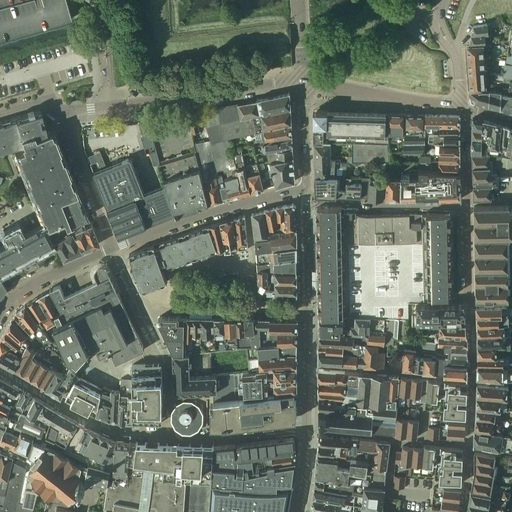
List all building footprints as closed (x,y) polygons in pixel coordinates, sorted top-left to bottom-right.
[(65,0),(0,0),(0,39),(71,19),(66,3),(65,0)] [(473,26),(471,36),(485,35),(488,34),(487,23),(473,26)] [(485,44),(485,35),(471,36),(469,46),(485,44)] [(484,49),(490,49),(490,44),(485,44),(469,46),(467,46),(468,57),(484,56),(484,55),(484,49)] [(484,60),(490,59),(490,54),(484,55),(484,56),(468,57),(469,68),(485,67),(484,60)] [(486,78),(485,67),(469,68),(469,79),(486,78)] [(511,111),(511,105),(511,77),(504,77),(505,75),(491,73),(490,81),(491,82),(503,84),(502,92),(501,108),(511,111)] [(486,89),(486,78),(469,79),(470,90),(486,89)] [(503,84),(491,82),(490,89),(489,105),(501,108),(502,92),(503,84)] [(489,105),(490,89),(486,89),(470,90),(471,96),(470,96),(472,101),(475,102),(475,101),(489,105)] [(290,92),(265,98),(268,112),(291,108),(290,92)] [(268,112),(265,98),(256,99),(256,100),(252,101),(252,104),(250,104),(252,116),(261,114),(268,112)] [(264,130),(264,129),(261,114),(252,116),(250,104),(252,104),(252,101),(216,108),(216,109),(201,111),(206,126),(219,123),(223,140),(228,139),(262,130),(264,130)] [(291,123),(291,108),(268,112),(261,114),(264,129),(291,123)] [(0,296),(4,292),(3,290),(6,287),(0,278),(0,274),(14,266),(14,265),(25,259),(37,252),(38,254),(54,245),(52,242),(45,229),(67,220),(68,223),(87,216),(53,130),(45,133),(44,131),(45,130),(39,110),(0,121),(0,149),(5,148),(7,147),(17,144),(20,143),(23,149),(15,153),(16,156),(36,207),(44,225),(23,236),(17,224),(9,229),(1,233),(7,245),(0,248),(0,296)] [(389,140),(386,113),(317,110),(313,114),(313,141),(314,143),(331,143),(352,144),(352,150),(352,156),(352,163),(390,163),(389,143),(389,140)] [(200,131),(194,112),(194,111),(188,114),(192,133),(200,131)] [(396,114),(386,113),(389,140),(389,143),(397,143),(397,140),(396,140),(396,114)] [(425,133),(421,133),(414,133),(405,133),(406,114),(396,114),(396,140),(397,140),(404,140),(403,152),(425,152),(425,133)] [(415,130),(415,114),(406,114),(405,133),(414,133),(415,130)] [(425,126),(425,115),(415,114),(415,130),(417,130),(417,129),(422,129),(421,133),(425,133),(425,126)] [(460,127),(460,116),(425,115),(425,126),(425,133),(429,133),(434,133),(434,130),(434,127),(460,127)] [(481,130),(483,120),(473,118),(472,129),(481,130)] [(490,141),(493,123),(483,120),(481,130),(480,141),(489,141),(490,141)] [(148,121),(139,122),(140,126),(143,137),(141,138),(143,145),(144,150),(154,147),(151,135),(148,121)] [(235,164),(228,139),(223,140),(219,123),(206,126),(210,140),(194,143),(196,151),(209,204),(224,200),(218,177),(217,171),(223,170),(224,173),(237,170),(235,164)] [(256,141),(254,141),(255,144),(257,144),(292,138),(291,123),(264,129),(264,130),(262,130),(255,132),(256,141)] [(499,149),(501,125),(493,123),(490,141),(489,141),(488,146),(487,146),(487,148),(499,149)] [(506,156),(509,128),(501,125),(499,149),(498,155),(501,156),(506,156)] [(480,141),(481,130),(472,129),(472,140),(480,141)] [(439,134),(434,133),(429,133),(428,141),(435,141),(460,142),(460,134),(439,134)] [(292,147),(292,138),(253,145),(254,148),(266,147),(267,151),(292,147)] [(488,146),(489,141),(480,141),(472,140),(472,153),(487,154),(488,148),(487,148),(487,146),(488,146)] [(429,150),(429,152),(434,152),(440,152),(460,153),(460,142),(435,141),(432,141),(432,145),(431,145),(431,150),(429,150)] [(331,143),(314,143),(313,143),(314,156),(331,156),(331,143)] [(293,156),(292,147),(267,151),(268,161),(269,161),(293,156)] [(209,204),(196,151),(160,162),(160,165),(175,214),(209,204)] [(259,169),(258,163),(255,151),(242,154),(244,161),(247,177),(251,192),(264,189),(259,169)] [(460,162),(460,153),(440,152),(439,162),(460,162)] [(493,154),(487,154),(472,153),(472,155),(473,168),(489,167),(489,157),(493,157),(493,154)] [(242,154),(233,156),(235,164),(237,170),(240,183),(239,183),(241,195),(251,192),(247,177),(244,161),(242,154)] [(295,181),(293,157),(293,156),(269,161),(271,169),(265,171),(267,178),(273,176),(276,186),(295,181)] [(331,156),(314,156),(314,164),(336,165),(338,165),(341,165),(341,162),(341,159),(336,159),(331,159),(331,156)] [(175,214),(160,165),(153,168),(160,187),(145,193),(130,158),(93,173),(118,236),(175,214)] [(460,173),(460,163),(460,162),(439,162),(431,161),(431,162),(431,170),(437,171),(437,172),(460,173)] [(336,165),(314,164),(315,174),(315,175),(337,176),(341,176),(346,176),(347,165),(341,165),(338,165),(336,165)] [(490,179),(489,167),(473,168),(473,184),(490,184),(493,183),(494,189),(498,189),(499,177),(495,176),(494,179),(490,179)] [(224,173),(224,175),(230,198),(241,195),(239,183),(240,183),(237,170),(224,173)] [(460,173),(437,172),(437,171),(431,170),(419,170),(419,179),(409,179),(409,174),(400,174),(401,179),(400,199),(460,199),(461,199),(460,173)] [(230,198),(224,175),(218,177),(224,200),(230,198)] [(337,176),(315,175),(315,184),(315,188),(315,194),(315,195),(317,195),(326,195),(330,196),(336,196),(337,189),(340,189),(341,176),(337,176)] [(361,197),(362,184),(351,184),(351,177),(346,176),(345,190),(340,189),(337,189),(336,196),(352,197),(361,197)] [(369,198),(370,177),(362,177),(362,184),(361,197),(369,198)] [(370,177),(369,198),(376,198),(383,199),(384,179),(384,177),(377,177),(370,177)] [(400,199),(401,179),(384,179),(383,199),(386,199),(400,199)] [(491,198),(490,184),(473,184),(474,198),(491,198)] [(285,205),(284,206),(284,212),(285,212),(285,230),(296,228),(296,206),(293,204),(285,205)] [(511,205),(474,206),(476,301),(508,300),(507,261),(507,254),(510,253),(511,256),(511,205)] [(268,233),(285,230),(285,212),(284,212),(284,206),(265,210),(268,233)] [(342,207),(317,207),(317,236),(318,247),(319,290),(319,307),(319,317),(343,317),(343,318),(405,321),(408,321),(408,304),(424,304),(423,297),(440,296),(452,296),(452,295),(451,235),(450,214),(390,215),(358,216),(358,209),(342,209),(342,207)] [(268,233),(265,210),(252,214),(255,239),(268,238),(268,233)] [(247,243),(245,216),(234,219),(237,238),(238,237),(239,245),(247,243)] [(237,238),(234,219),(220,223),(222,235),(225,249),(226,251),(231,251),(230,243),(229,243),(228,240),(237,238)] [(222,235),(220,223),(210,225),(208,225),(212,237),(217,236),(222,235)] [(90,224),(81,227),(90,248),(98,244),(90,224)] [(217,251),(212,237),(208,225),(165,241),(166,244),(155,248),(154,245),(129,254),(133,266),(131,267),(133,275),(136,274),(143,291),(167,282),(163,272),(161,273),(158,266),(166,263),(168,268),(217,251)] [(63,232),(60,233),(72,256),(81,252),(77,244),(74,238),(71,232),(70,232),(68,227),(62,230),(63,232)] [(77,236),(74,238),(77,244),(81,252),(90,248),(81,227),(74,230),(77,236)] [(296,245),(296,228),(285,230),(268,233),(268,238),(271,237),(273,249),(296,245)] [(61,237),(52,242),(54,245),(62,260),(72,256),(60,233),(59,234),(61,237)] [(225,249),(222,235),(217,236),(212,237),(217,251),(217,250),(225,249)] [(271,237),(268,238),(255,239),(256,251),(273,249),(271,237)] [(297,258),(296,245),(273,249),(275,259),(297,258)] [(275,270),(275,259),(273,249),(256,251),(258,270),(275,270)] [(297,270),(297,258),(275,259),(275,270),(277,270),(297,270)] [(96,275),(98,281),(104,278),(110,275),(107,269),(107,268),(105,267),(104,266),(102,265),(101,265),(99,266),(97,266),(96,267),(95,269),(94,270),(94,272),(94,274),(95,275),(96,275)] [(277,270),(275,270),(258,270),(259,290),(267,290),(267,294),(276,294),(277,282),(277,270)] [(297,282),(297,270),(277,270),(277,282),(297,282)] [(130,319),(110,275),(104,278),(98,281),(65,296),(59,286),(50,290),(57,304),(61,312),(55,315),(58,323),(54,325),(70,358),(72,363),(77,367),(77,366),(81,361),(86,356),(88,354),(86,350),(105,341),(116,363),(144,349),(130,319)] [(297,294),(297,282),(277,282),(276,294),(297,294)] [(57,304),(50,290),(37,298),(48,316),(50,314),(55,312),(52,307),(57,304)] [(48,316),(37,298),(25,304),(43,330),(44,329),(55,323),(50,314),(48,316)] [(43,330),(25,304),(17,311),(32,329),(37,334),(46,346),(52,342),(44,329),(43,330)] [(463,305),(443,305),(416,305),(416,313),(416,323),(440,323),(439,335),(467,336),(465,324),(465,318),(463,305)] [(507,316),(507,311),(507,307),(476,307),(477,317),(507,316)] [(17,311),(12,319),(27,335),(28,335),(32,340),(37,334),(32,329),(17,311)] [(511,316),(507,316),(477,317),(477,327),(504,326),(511,326),(511,316)] [(186,342),(186,317),(161,317),(160,317),(157,320),(158,321),(173,353),(174,353),(185,352),(186,342)] [(196,334),(196,318),(186,317),(186,342),(188,342),(188,340),(191,340),(192,333),(196,334)] [(346,319),(319,317),(319,333),(368,336),(369,337),(369,332),(370,324),(376,324),(376,321),(355,320),(354,326),(351,326),(350,330),(345,329),(346,319)] [(206,335),(205,318),(196,318),(196,334),(200,334),(200,335),(206,335)] [(215,336),(214,318),(205,318),(206,335),(210,335),(211,350),(216,350),(215,336)] [(225,336),(225,318),(214,318),(215,336),(225,336)] [(246,338),(245,318),(237,318),(238,338),(246,338)] [(255,347),(254,319),(245,318),(246,338),(238,338),(237,338),(237,340),(237,348),(247,348),(247,347),(255,347)] [(28,335),(27,335),(12,319),(6,329),(15,338),(21,342),(26,346),(27,346),(29,342),(24,339),(28,335)] [(268,329),(268,319),(260,319),(260,329),(268,329)] [(297,331),(297,320),(268,319),(268,329),(268,337),(270,337),(270,334),(273,334),(273,331),(297,331)] [(405,339),(405,322),(376,321),(376,324),(370,324),(369,332),(386,333),(385,339),(388,339),(388,346),(388,347),(393,347),(394,339),(405,339)] [(505,336),(504,326),(477,327),(477,337),(505,336)] [(15,338),(6,329),(0,340),(15,351),(17,348),(21,342),(15,338)] [(297,343),(297,331),(273,331),(273,334),(270,334),(270,337),(268,337),(268,329),(260,329),(260,346),(297,343)] [(386,333),(369,332),(369,337),(368,336),(367,344),(376,345),(384,346),(385,339),(386,333)] [(364,366),(367,344),(368,336),(319,333),(319,343),(352,346),(352,347),(360,348),(360,355),(358,355),(357,365),(364,366)] [(451,345),(467,346),(467,336),(439,335),(438,344),(444,345),(451,345)] [(511,336),(505,336),(477,337),(478,346),(497,346),(497,351),(510,350),(511,336)] [(0,340),(0,341),(0,350),(6,354),(7,353),(15,357),(16,355),(20,357),(24,352),(20,350),(17,348),(15,351),(0,340)] [(414,370),(415,357),(416,350),(421,351),(422,342),(417,341),(405,340),(403,358),(402,369),(414,370)] [(435,373),(437,357),(436,357),(436,355),(432,355),(432,352),(435,352),(436,344),(422,342),(421,351),(420,358),(424,358),(423,371),(435,373)] [(297,355),(297,343),(260,346),(255,347),(247,347),(247,348),(248,358),(281,355),(297,355)] [(343,353),(344,349),(352,349),(351,354),(358,355),(360,355),(360,348),(352,347),(352,346),(319,343),(318,351),(332,352),(343,353)] [(373,367),(376,345),(367,344),(364,366),(373,367)] [(385,352),(384,346),(376,345),(373,367),(384,368),(385,352)] [(444,345),(444,352),(451,352),(451,356),(467,357),(468,346),(451,345),(444,345)] [(17,371),(30,348),(27,346),(26,346),(24,352),(20,357),(16,355),(15,357),(9,367),(17,371)] [(511,350),(510,350),(497,351),(497,346),(478,346),(478,357),(503,357),(511,356),(511,350)] [(23,374),(35,353),(36,351),(30,348),(17,371),(23,374)] [(99,360),(110,355),(107,349),(96,355),(99,360)] [(217,390),(216,374),(211,374),(210,353),(211,353),(211,351),(191,352),(194,391),(217,390)] [(331,363),(332,352),(318,351),(318,362),(331,363)] [(194,391),(191,352),(185,352),(174,353),(174,369),(175,387),(179,391),(194,391)] [(344,364),(345,354),(343,353),(332,352),(331,363),(344,364)] [(9,367),(15,357),(7,353),(6,354),(1,362),(9,367)] [(31,379),(43,358),(35,353),(23,374),(31,379)] [(357,365),(358,355),(351,354),(345,354),(344,364),(357,365)] [(296,367),(297,355),(281,355),(248,358),(249,371),(256,371),(256,370),(260,369),(275,367),(296,367)] [(467,357),(451,356),(446,355),(445,358),(445,364),(467,365),(467,357)] [(424,358),(420,358),(415,357),(414,370),(423,371),(424,358)] [(444,373),(445,364),(445,358),(437,357),(435,373),(444,373)] [(503,357),(478,357),(478,367),(485,367),(486,366),(487,365),(503,365),(503,368),(509,368),(509,365),(509,357),(503,357)] [(45,388),(56,371),(51,368),(52,366),(50,365),(52,363),(43,358),(31,379),(45,388)] [(162,416),(162,387),(161,363),(132,364),(132,379),(131,397),(128,397),(127,403),(126,422),(138,422),(138,421),(138,418),(157,418),(157,416),(162,416)] [(444,373),(467,376),(467,365),(445,364),(444,373)] [(503,368),(503,365),(487,365),(486,366),(485,367),(478,367),(477,378),(481,378),(502,379),(502,381),(511,381),(511,372),(503,372),(503,368)] [(69,380),(71,381),(76,373),(70,367),(64,376),(56,371),(45,388),(54,393),(62,379),(68,383),(69,380)] [(296,391),(296,367),(275,367),(260,369),(256,370),(256,371),(249,371),(243,372),(216,374),(217,390),(217,400),(255,396),(294,391),(296,391)] [(359,373),(318,369),(318,381),(346,383),(346,384),(358,385),(359,373)] [(318,381),(318,391),(354,394),(353,402),(354,402),(354,400),(355,400),(355,403),(362,404),(369,404),(388,406),(388,405),(397,406),(398,406),(399,395),(401,377),(359,373),(358,385),(346,384),(346,383),(318,381)] [(96,415),(102,389),(77,377),(67,396),(70,398),(69,401),(96,415)] [(409,406),(411,378),(401,377),(399,395),(408,395),(407,406),(409,406)] [(420,397),(422,379),(411,378),(409,406),(411,406),(412,396),(420,397)] [(69,384),(71,381),(69,380),(68,383),(62,379),(54,393),(61,397),(69,383),(69,384)] [(131,397),(132,379),(121,379),(120,396),(119,396),(119,403),(127,403),(128,397),(131,397)] [(429,403),(431,380),(422,379),(420,397),(420,402),(429,403)] [(23,391),(4,380),(0,388),(14,396),(19,399),(23,391)] [(441,401),(441,398),(442,390),(443,381),(431,380),(429,403),(433,403),(433,400),(441,401)] [(443,381),(442,390),(467,391),(467,389),(467,384),(467,383),(465,383),(443,381)] [(511,395),(507,395),(508,386),(477,384),(476,397),(507,399),(511,399),(511,395)] [(14,396),(0,388),(0,387),(0,400),(9,406),(14,396)] [(103,417),(107,388),(103,387),(102,389),(96,415),(103,417)] [(119,403),(119,396),(119,391),(111,390),(110,406),(118,406),(119,403)] [(467,400),(467,391),(442,390),(441,398),(445,399),(467,400)] [(31,395),(23,391),(19,399),(14,408),(22,413),(22,412),(31,395)] [(213,401),(213,409),(210,409),(210,426),(210,427),(224,427),(224,426),(258,422),(294,418),(294,399),(294,391),(255,396),(217,400),(213,401)] [(353,402),(354,394),(318,391),(318,398),(353,402)] [(507,403),(507,399),(476,397),(476,409),(505,411),(505,408),(500,407),(501,403),(507,403)] [(37,415),(44,403),(35,398),(26,414),(26,415),(36,419),(38,415),(37,415)] [(353,402),(318,398),(318,409),(364,414),(373,415),(373,418),(371,434),(395,436),(397,406),(388,405),(388,406),(387,406),(369,404),(362,404),(355,403),(355,400),(354,400),(354,402),(353,402)] [(466,417),(467,400),(445,399),(443,415),(449,416),(448,424),(446,424),(446,426),(465,427),(466,417)] [(14,408),(9,406),(0,400),(0,409),(8,414),(9,415),(10,414),(8,413),(9,411),(16,414),(16,413),(20,415),(22,413),(14,408)] [(191,402),(183,402),(176,405),(171,413),(171,421),(175,428),(182,433),(187,426),(194,422),(202,423),(202,414),(198,406),(191,402)] [(49,443),(63,414),(44,403),(37,415),(38,415),(45,420),(44,422),(47,424),(49,425),(44,440),(48,442),(49,443)] [(126,422),(127,403),(119,403),(118,406),(118,421),(126,422)] [(118,421),(118,406),(110,406),(110,420),(118,421)] [(0,421),(8,424),(15,427),(16,424),(12,422),(14,418),(9,415),(8,414),(0,409),(0,421)] [(364,414),(318,409),(318,428),(371,434),(373,418),(373,415),(364,414)] [(406,437),(408,409),(407,409),(406,419),(397,419),(395,436),(406,437)] [(417,437),(418,420),(410,420),(410,409),(408,409),(406,437),(417,437)] [(511,420),(505,420),(505,411),(476,409),(476,418),(494,420),(511,421),(511,420)] [(44,422),(36,419),(26,415),(26,414),(22,412),(22,413),(20,415),(16,424),(15,427),(21,429),(28,433),(34,435),(40,438),(47,424),(44,422)] [(65,446),(78,423),(63,414),(49,443),(51,443),(50,445),(54,447),(56,441),(65,446)] [(511,421),(494,420),(476,418),(475,431),(503,435),(511,436),(511,421)] [(187,426),(182,433),(191,433),(198,429),(202,423),(194,422),(187,426)] [(88,453),(97,432),(78,423),(64,449),(78,457),(86,459),(87,458),(86,457),(87,453),(88,453)] [(464,438),(465,427),(446,426),(445,428),(448,428),(447,437),(464,438)] [(439,439),(439,428),(428,427),(427,438),(439,439)] [(19,434),(6,429),(5,429),(4,431),(0,442),(13,448),(19,434)] [(22,451),(28,433),(21,429),(19,434),(13,448),(22,451)] [(511,436),(503,435),(475,431),(474,446),(511,452),(511,436)] [(129,464),(130,442),(116,441),(97,432),(88,453),(89,453),(89,455),(113,460),(110,469),(107,478),(107,479),(127,484),(128,476),(129,464)] [(28,454),(34,436),(34,435),(28,433),(22,451),(28,454)] [(339,437),(331,436),(318,435),(318,444),(317,455),(329,456),(336,457),(346,458),(374,461),(374,458),(375,452),(366,451),(357,450),(358,439),(348,438),(339,437)] [(34,458),(41,439),(34,436),(28,454),(27,455),(34,458)] [(294,436),(283,437),(285,453),(295,451),(294,436)] [(285,453),(283,437),(273,438),(275,454),(285,453)] [(275,454),(273,438),(262,440),(264,456),(275,454)] [(43,447),(48,442),(44,440),(41,439),(34,458),(34,459),(43,447)] [(366,451),(368,440),(358,439),(357,450),(366,451)] [(264,456),(262,440),(252,441),(254,457),(255,457),(256,457),(264,456)] [(376,449),(377,441),(368,440),(366,451),(375,452),(376,449)] [(254,457),(252,441),(236,442),(238,459),(254,457)] [(390,442),(377,441),(376,449),(389,451),(390,442)] [(143,465),(146,442),(130,442),(129,464),(143,465)] [(155,466),(156,457),(158,443),(152,443),(146,442),(143,465),(145,465),(149,465),(153,466),(155,466)] [(243,484),(244,471),(248,470),(247,464),(236,465),(236,468),(235,468),(235,460),(238,459),(236,442),(214,445),(211,482),(243,484)] [(165,457),(167,443),(158,443),(156,457),(165,457)] [(174,458),(176,443),(167,443),(165,457),(174,458)] [(185,459),(185,444),(176,443),(174,458),(185,459)] [(193,481),(196,444),(185,444),(185,459),(185,469),(186,480),(193,481)] [(202,481),(205,444),(196,444),(193,481),(202,481)] [(211,482),(214,445),(205,444),(202,481),(211,482)] [(430,467),(432,447),(423,446),(423,449),(421,466),(421,469),(428,469),(429,466),(430,467)] [(46,450),(43,447),(34,459),(34,458),(31,462),(34,465),(29,471),(28,474),(29,474),(31,477),(28,479),(27,479),(27,480),(22,504),(34,506),(37,492),(40,490),(48,497),(58,499),(60,499),(62,497),(65,499),(64,500),(68,502),(72,497),(72,498),(75,495),(76,494),(76,493),(79,490),(80,490),(81,489),(80,488),(86,482),(86,480),(85,479),(85,477),(86,477),(85,476),(86,474),(87,468),(82,467),(82,466),(69,456),(49,447),(46,450)] [(403,464),(405,447),(402,447),(402,452),(396,452),(395,463),(403,464)] [(410,476),(413,448),(405,447),(403,464),(409,465),(408,475),(410,476)] [(440,465),(441,453),(442,447),(432,447),(430,467),(436,467),(437,465),(440,465)] [(421,466),(423,449),(413,448),(410,476),(412,476),(413,465),(421,466)] [(388,460),(389,451),(376,449),(375,452),(374,458),(388,460)] [(5,493),(12,464),(13,457),(1,451),(0,453),(0,493),(5,495),(5,493)] [(275,454),(264,456),(256,457),(256,462),(272,460),(273,464),(295,460),(295,451),(285,453),(275,454)] [(494,464),(495,455),(474,451),(474,454),(474,456),(474,461),(494,464)] [(86,459),(78,457),(88,461),(89,462),(87,468),(86,474),(85,476),(86,477),(85,477),(85,479),(86,480),(86,482),(107,486),(107,479),(107,478),(110,469),(113,460),(89,455),(89,453),(88,453),(87,453),(86,457),(87,458),(86,459)] [(463,455),(460,455),(441,453),(440,465),(462,466),(463,455)] [(31,462),(34,458),(27,455),(25,462),(27,463),(26,468),(24,480),(27,480),(27,479),(28,479),(31,477),(29,474),(28,474),(29,471),(34,465),(31,462)] [(385,485),(387,468),(373,466),(374,461),(346,458),(336,457),(329,456),(317,455),(315,477),(351,483),(354,483),(364,484),(385,485)] [(27,463),(25,462),(13,457),(12,464),(26,468),(27,463)] [(174,458),(165,457),(156,457),(155,466),(185,469),(185,459),(174,458)] [(387,468),(388,460),(374,458),(374,461),(373,466),(387,468)] [(295,460),(273,464),(268,465),(268,466),(248,470),(244,471),(243,484),(263,486),(271,486),(292,484),(293,476),(294,466),(295,460)] [(495,464),(494,464),(474,461),(474,463),(474,466),(474,471),(474,473),(493,477),(495,464)] [(24,480),(26,468),(12,464),(5,493),(11,494),(20,496),(24,480)] [(143,477),(145,465),(143,465),(129,464),(128,476),(143,477)] [(461,483),(462,466),(440,465),(439,482),(461,483)] [(185,469),(155,466),(153,466),(152,476),(186,480),(185,469)] [(492,486),(493,477),(474,473),(473,473),(473,475),(473,476),(472,482),(492,486)] [(142,486),(143,477),(128,476),(127,484),(142,486)] [(185,491),(186,480),(152,476),(150,487),(185,491)] [(353,493),(354,483),(351,483),(315,477),(314,487),(347,493),(347,492),(353,493)] [(141,496),(142,486),(127,484),(107,479),(106,491),(141,496)] [(22,504),(27,480),(24,480),(20,496),(19,503),(22,504)] [(208,511),(211,482),(202,481),(193,481),(186,480),(185,491),(184,505),(183,511),(208,511)] [(289,502),(292,484),(271,486),(263,486),(243,484),(211,482),(208,511),(287,511),(288,509),(289,502)] [(490,494),(492,486),(472,482),(471,482),(471,485),(472,485),(471,490),(490,494)] [(184,505),(185,491),(150,487),(149,497),(149,500),(184,505)] [(363,495),(347,493),(314,487),(313,497),(357,506),(362,506),(363,495)] [(382,509),(385,488),(364,487),(363,495),(362,506),(382,509)] [(460,490),(457,489),(444,488),(442,497),(440,496),(440,498),(459,501),(460,490)] [(139,506),(141,496),(106,491),(105,500),(139,506)] [(510,493),(509,493),(504,491),(502,498),(509,500),(510,493)] [(20,496),(11,494),(5,493),(5,495),(3,505),(0,504),(0,511),(16,511),(19,503),(20,496)] [(490,497),(470,493),(468,505),(488,508),(489,508),(490,497)] [(77,511),(78,511),(74,511),(57,505),(58,499),(48,497),(45,506),(43,511),(77,511)] [(327,511),(356,511),(357,506),(313,497),(310,509),(327,511)] [(453,511),(458,511),(459,501),(440,498),(440,501),(442,501),(441,510),(453,511)] [(137,511),(139,506),(105,500),(104,510),(107,510),(106,511),(137,511)] [(183,511),(184,505),(149,500),(147,508),(146,511),(183,511)] [(32,511),(34,506),(22,504),(19,503),(16,511),(32,511)]
